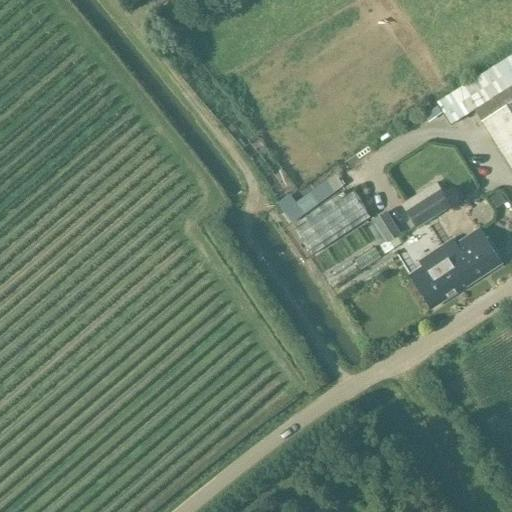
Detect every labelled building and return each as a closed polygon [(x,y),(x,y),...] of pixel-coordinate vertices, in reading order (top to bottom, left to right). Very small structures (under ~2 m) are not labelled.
[(450,126),(511,88),(511,57),(436,104),(450,126)] [(511,100),(482,121),(511,166),(511,100)] [(295,225),(341,185),(332,175),(298,204),(289,194),(277,204),(295,225)] [(403,205),(414,221),(447,200),(436,183),(403,205)] [(387,212),(367,224),(380,247),(400,235),(387,212)] [(422,269),(411,276),(433,309),(499,265),(502,263),(480,231),(477,232),(447,253),(442,246),(418,263),(422,269)]
